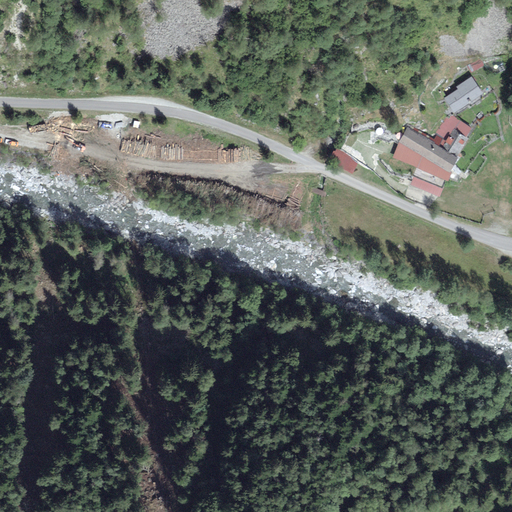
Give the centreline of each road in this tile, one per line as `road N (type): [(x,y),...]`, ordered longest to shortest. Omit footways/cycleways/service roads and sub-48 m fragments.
road 1 (unclassified): [(511,246),(194,116),(0,101)]
road 2 (track): [(0,138),(168,173),(317,166)]
